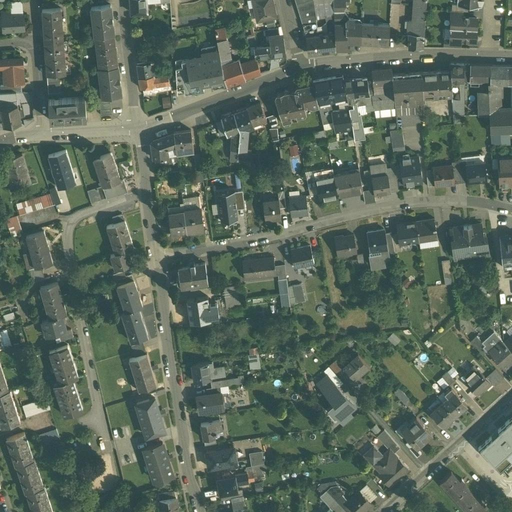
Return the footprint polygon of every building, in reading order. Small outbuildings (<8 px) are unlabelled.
[(145,0),(130,0),(131,13),(147,12),(145,0)] [(252,0),(258,20),(275,16),(271,0),(252,0)] [(313,0),(310,0),(296,4),(300,18),(316,15),(314,1),(313,0)] [(313,0),(314,1),(316,15),(316,19),(325,18),(325,16),(334,15),(333,0),(313,0)] [(345,0),(333,0),(334,15),(334,22),(343,23),(349,19),(344,12),(344,8),(345,6),(345,0)] [(416,0),(415,24),(425,25),(426,10),(426,0),(416,0)] [(110,5),(91,8),(95,36),(113,34),(114,34),(110,5)] [(61,8),(42,9),(44,42),(63,41),(61,8)] [(23,15),(11,15),(10,11),(2,11),(3,32),(15,31),(16,30),(17,30),(19,30),(21,30),(22,29),(23,28),(23,26),(23,15)] [(316,15),(300,18),(302,24),(317,23),(316,19),(316,15)] [(334,15),(325,16),(325,18),(327,34),(328,34),(335,33),(334,22),(334,15)] [(462,17),(451,17),(451,18),(451,29),(476,30),(477,18),(462,17)] [(325,18),(316,19),(317,23),(318,32),(323,32),(323,34),(327,34),(325,18)] [(343,23),(334,22),(335,33),(335,48),(343,48),(344,49),(349,49),(349,43),(351,43),(353,42),(360,42),(362,23),(354,22),(354,18),(349,18),(349,19),(343,23)] [(398,23),(390,22),(390,24),(389,35),(397,36),(398,23)] [(317,23),(302,24),(306,36),(314,35),(314,33),(318,32),(317,23)] [(373,23),(362,23),(360,42),(368,43),(369,26),(373,26),(373,23)] [(390,24),(373,23),(373,26),(369,26),(368,43),(388,44),(389,35),(390,24)] [(397,36),(410,37),(411,24),(398,23),(397,36)] [(415,24),(411,24),(410,37),(410,43),(410,49),(423,49),(425,25),(415,24)] [(278,27),(267,29),(269,41),(276,39),(280,39),(278,27)] [(225,28),(215,30),(217,42),(219,49),(220,58),(230,55),(227,42),(226,33),(225,28)] [(476,30),(451,29),(450,40),(450,41),(461,41),(475,42),(476,30)] [(236,40),(234,32),(226,33),(227,42),(236,40)] [(314,35),(306,36),(308,53),(311,54),(330,52),(328,34),(327,34),(323,34),(323,32),(318,32),(314,33),(314,35)] [(113,34),(95,36),(99,69),(117,67),(113,34)] [(63,41),(44,42),(47,75),(57,74),(66,73),(63,41)] [(277,42),(270,43),(270,44),(272,56),(272,57),(277,56),(285,54),(284,41),(280,42),(277,42)] [(267,45),(256,46),(255,46),(256,58),(256,59),(272,56),(270,44),(267,45)] [(220,58),(219,49),(202,52),(203,56),(181,61),(182,65),(176,66),(180,89),(184,88),(185,93),(204,89),(203,85),(225,80),(222,65),(220,58)] [(230,55),(220,58),(222,65),(232,61),(230,55)] [(277,56),(272,57),(270,68),(270,70),(278,67),(277,56)] [(23,58),(0,59),(0,69),(3,69),(4,85),(7,84),(7,85),(21,84),(24,84),(23,68),(24,68),(23,58)] [(232,61),(222,65),(225,80),(227,85),(260,73),(256,59),(256,58),(253,59),(251,59),(248,60),(240,62),(239,59),(232,61)] [(155,61),(137,64),(140,77),(153,75),(153,74),(163,73),(162,67),(156,68),(155,61)] [(463,65),(450,64),(451,71),(452,88),(459,87),(459,82),(463,83),(463,81),(463,65)] [(487,65),(470,65),(469,81),(490,81),(490,66),(490,65),(487,65)] [(509,67),(490,66),(490,81),(490,83),(497,84),(499,84),(500,84),(506,84),(506,83),(509,84),(509,67)] [(99,69),(98,69),(102,98),(110,97),(121,96),(118,67),(117,67),(99,69)] [(389,69),(371,71),(372,77),(373,87),(383,86),(383,84),(390,83),(389,69)] [(387,100),(373,102),(373,105),(374,110),(394,109),(393,102),(391,74),(391,69),(389,69),(390,83),(391,88),(392,96),(386,96),(387,100)] [(451,71),(422,71),(422,83),(423,97),(432,96),(432,97),(452,97),(452,88),(451,71)] [(421,72),(391,74),(393,102),(401,101),(402,104),(418,103),(418,101),(423,101),(423,97),(422,83),(421,72)] [(153,75),(140,77),(141,88),(161,85),(159,76),(154,77),(153,75)] [(168,75),(159,76),(161,85),(169,84),(168,75)] [(343,75),(335,77),(339,97),(347,96),(343,79),(343,75)] [(335,77),(329,78),(333,99),(339,97),(335,77)] [(329,78),(313,82),(313,84),(317,102),(330,99),(333,99),(329,78)] [(366,78),(352,79),(354,96),(361,95),(369,94),(366,78)] [(352,79),(343,79),(347,96),(348,103),(355,102),(354,96),(352,79)] [(289,91),(285,90),(283,93),(276,95),(275,98),(282,122),(289,120),(291,118),(304,115),(305,112),(312,108),(319,106),(318,105),(317,102),(313,84),(311,84),(308,83),(305,85),(296,87),(294,90),(289,91)] [(497,84),(490,83),(488,84),(488,91),(489,111),(498,111),(497,86),(497,84)] [(391,88),(383,89),(383,92),(384,96),(386,96),(392,96),(391,88)] [(1,92),(0,92),(0,108),(0,109),(6,108),(5,103),(16,101),(16,99),(16,91),(15,91),(1,92)] [(481,91),(478,92),(479,116),(489,116),(489,111),(488,91),(481,91)] [(374,94),(372,94),(373,102),(387,100),(386,96),(384,96),(383,92),(374,94)] [(369,94),(361,95),(361,97),(365,97),(366,105),(366,107),(373,105),(373,102),(372,94),(369,94)] [(85,97),(48,99),(50,120),(86,118),(85,110),(85,97)] [(102,98),(98,98),(101,115),(112,114),(110,97),(102,98)] [(319,106),(323,124),(334,122),(332,112),(330,99),(317,102),(318,105),(319,106)] [(456,101),(452,101),(453,117),(463,116),(463,101),(460,101),(456,101)] [(260,102),(246,107),(252,125),(266,120),(260,102)] [(6,108),(0,109),(1,112),(2,119),(2,120),(4,126),(21,123),(17,105),(6,108)] [(366,105),(356,107),(358,114),(360,114),(361,115),(367,114),(367,111),(366,107),(366,105)] [(246,107),(233,112),(240,130),(247,127),(252,125),(246,107)] [(356,107),(349,108),(350,110),(351,117),(361,115),(360,114),(358,114),(356,107)] [(394,109),(374,110),(376,118),(394,115),(394,109)] [(511,109),(498,111),(489,111),(489,116),(490,133),(491,133),(492,133),(500,133),(511,132),(511,109)] [(350,110),(332,112),(334,122),(336,132),(347,130),(353,129),(351,117),(350,110)] [(233,112),(221,116),(222,120),(227,133),(227,134),(235,132),(240,130),(233,112)] [(274,114),(267,117),(271,129),(272,130),(277,129),(276,121),(275,118),(274,114)] [(361,115),(351,117),(353,129),(354,139),(364,138),(361,115)] [(227,133),(222,120),(216,122),(220,135),(227,133)] [(247,127),(240,130),(238,149),(243,149),(245,150),(247,133),(248,133),(248,129),(247,128),(247,127)] [(272,130),(271,129),(269,130),(272,141),(278,140),(277,129),(272,130)] [(191,130),(173,132),(175,145),(175,149),(176,153),(194,151),(191,130)] [(240,130),(235,132),(235,134),(232,135),(231,149),(234,149),(238,149),(240,130)] [(324,130),(316,132),(318,142),(326,140),(324,130)] [(405,152),(402,130),(390,132),(393,154),(405,152)] [(173,132),(154,139),(151,142),(153,159),(154,158),(168,156),(167,150),(167,146),(175,145),(173,132)] [(492,133),(491,133),(492,152),(500,152),(500,133),(492,133)] [(290,147),(291,157),(298,156),(297,146),(290,147)] [(238,149),(234,149),(234,151),(231,150),(230,160),(239,160),(238,149)] [(243,149),(238,149),(239,160),(248,161),(248,153),(245,153),(242,153),(243,149)] [(75,182),(65,150),(48,155),(58,187),(75,182)] [(22,153),(4,158),(12,185),(30,180),(22,153)] [(120,181),(111,153),(93,159),(102,186),(102,187),(120,181)] [(168,156),(154,158),(155,164),(177,161),(176,155),(168,156)] [(422,182),(419,156),(400,159),(401,165),(402,177),(403,185),(422,182)] [(511,157),(497,158),(497,159),(498,169),(499,186),(511,185),(511,157)] [(465,160),(459,161),(460,171),(461,183),(461,184),(467,183),(465,164),(466,164),(465,160)] [(459,161),(452,162),(452,165),(453,165),(453,172),(460,171),(459,161)] [(466,164),(465,164),(467,183),(487,180),(484,162),(466,164)] [(452,165),(432,167),(433,171),(434,186),(454,184),(453,172),(453,165),(452,165)] [(332,169),(314,173),(316,179),(325,177),(325,179),(334,177),(333,175),(332,169)] [(387,169),(371,172),(375,195),(391,192),(391,191),(388,172),(387,169)] [(360,170),(333,175),(334,177),(338,196),(363,192),(360,170)] [(178,171),(166,172),(167,179),(179,178),(178,171)] [(394,171),(388,172),(391,191),(396,190),(395,188),(396,188),(395,181),(394,171)] [(313,177),(306,178),(308,189),(315,187),(313,177)] [(334,177),(325,179),(325,177),(316,179),(320,200),(338,196),(334,177)] [(120,181),(102,187),(106,198),(106,199),(124,193),(123,189),(126,188),(123,180),(120,181)] [(102,186),(87,190),(91,202),(106,198),(102,187),(102,186)] [(283,190),(277,191),(278,198),(279,208),(286,207),(283,190)] [(245,208),(243,191),(234,192),(236,209),(245,208)] [(373,191),(363,192),(365,203),(375,201),(373,191)] [(237,220),(236,209),(234,192),(218,193),(221,221),(237,220)] [(51,193),(16,203),(20,214),(55,204),(51,193)] [(305,196),(290,197),(291,215),(307,214),(305,196)] [(278,198),(262,200),(265,220),(281,218),(279,208),(278,198)] [(201,207),(183,210),(186,232),(204,229),(201,207)] [(183,210),(168,212),(171,234),(186,232),(183,210)] [(123,214),(112,217),(114,224),(125,220),(123,214)] [(17,215),(6,218),(12,236),(23,233),(17,215)] [(437,239),(434,218),(416,221),(420,242),(437,239)] [(114,224),(107,226),(116,254),(128,250),(134,248),(125,220),(114,224)] [(416,221),(398,223),(400,232),(399,232),(399,233),(400,245),(401,245),(420,242),(416,221)] [(481,223),(454,227),(455,241),(452,241),(455,259),(488,254),(486,237),(483,237),(481,223)] [(384,229),(368,231),(371,249),(371,250),(387,248),(385,233),(384,229)] [(44,231),(26,236),(31,253),(35,268),(41,266),(52,262),(44,231)] [(391,232),(385,233),(387,248),(388,253),(395,252),(392,234),(391,232)] [(399,233),(392,234),(395,252),(402,251),(401,245),(400,245),(399,233)] [(511,233),(499,235),(502,267),(511,266),(511,233)] [(354,234),(344,236),(343,235),(334,236),(338,255),(357,251),(354,234)] [(314,263),(310,246),(291,250),(295,267),(314,263)] [(387,248),(371,250),(371,249),(369,250),(371,265),(382,263),(382,257),(388,256),(388,253),(387,248)] [(133,264),(128,250),(116,254),(110,256),(115,269),(133,264)] [(31,253),(25,255),(29,269),(30,269),(35,268),(31,253)] [(363,253),(357,254),(359,265),(365,264),(363,253)] [(273,258),(253,260),(252,259),(242,260),(244,279),(276,276),(274,256),(273,257),(273,258)] [(453,284),(448,259),(441,261),(445,285),(453,284)] [(205,263),(195,264),(195,263),(190,264),(189,266),(189,267),(178,268),(179,276),(181,278),(182,287),(207,283),(208,283),(207,277),(205,263)] [(285,264),(277,265),(279,278),(286,277),(285,264)] [(35,268),(30,269),(33,281),(34,282),(45,279),(41,266),(35,268)] [(124,271),(113,274),(115,280),(120,278),(125,276),(124,271)] [(125,276),(120,278),(122,284),(134,280),(132,274),(125,276)] [(122,284),(117,286),(125,312),(139,307),(142,306),(134,280),(122,284)] [(58,282),(40,287),(49,319),(62,315),(66,314),(58,282)] [(301,285),(293,286),(295,297),(296,303),(304,301),(301,285)] [(237,286),(224,288),(227,308),(240,306),(237,286)] [(188,299),(191,323),(211,320),(210,317),(218,316),(216,303),(209,304),(208,297),(188,299)] [(148,337),(139,307),(125,312),(121,313),(131,342),(148,337)] [(49,319),(41,321),(46,336),(57,333),(66,330),(62,315),(49,319)] [(66,330),(57,333),(60,341),(73,337),(70,328),(66,330)] [(394,345),(399,339),(392,332),(387,338),(394,345)] [(485,345),(476,335),(470,340),(482,354),(487,350),(485,348),(486,348),(484,346),(485,345)] [(511,351),(504,343),(498,337),(486,348),(485,348),(487,350),(506,371),(511,365),(511,351)] [(143,342),(132,345),(134,351),(145,348),(143,342)] [(78,376),(67,345),(49,351),(60,382),(72,378),(78,376)] [(257,346),(248,347),(249,367),(258,367),(257,346)] [(145,348),(134,351),(136,357),(147,353),(145,348)] [(136,357),(130,359),(140,391),(157,385),(147,353),(136,357)] [(344,366),(343,367),(353,379),(367,366),(357,354),(344,366)] [(337,359),(329,365),(336,373),(343,367),(344,366),(337,359)] [(212,361),(192,364),(194,380),(211,378),(209,369),(213,369),(213,367),(212,361)] [(0,392),(9,390),(0,364),(0,392)] [(224,366),(213,367),(213,369),(209,369),(211,378),(225,376),(224,366)] [(496,369),(486,378),(490,383),(494,387),(503,378),(496,369)] [(486,378),(479,370),(466,382),(477,394),(490,383),(486,378)] [(447,371),(441,376),(449,385),(455,380),(447,371)] [(238,378),(210,382),(211,388),(219,386),(244,383),(243,375),(238,376),(238,378)] [(355,407),(327,375),(318,383),(335,403),(329,408),(340,421),(350,412),(355,407)] [(60,382),(54,384),(64,415),(82,409),(72,378),(60,382)] [(211,388),(206,388),(207,395),(220,393),(219,386),(211,388)] [(409,399),(399,387),(394,392),(404,403),(409,399)] [(450,387),(445,391),(449,396),(443,402),(454,415),(466,405),(450,387)] [(9,390),(0,392),(0,419),(3,427),(20,421),(9,390)] [(207,395),(196,396),(199,412),(223,408),(220,393),(207,395)] [(46,398),(23,405),(27,417),(50,409),(46,398)] [(165,429),(155,398),(138,404),(148,435),(165,429)] [(443,402),(431,412),(443,425),(454,415),(443,402)] [(432,435),(416,416),(408,423),(410,426),(403,433),(413,446),(416,449),(432,435)] [(511,417),(478,448),(500,472),(511,460),(511,417)] [(220,421),(201,423),(204,440),(215,438),(214,432),(222,431),(220,421)] [(374,423),(368,427),(373,433),(379,429),(374,423)] [(56,429),(38,435),(42,446),(60,440),(56,429)] [(384,430),(376,436),(383,444),(390,437),(384,430)] [(17,465),(34,459),(25,433),(7,439),(16,465),(17,465)] [(390,437),(383,444),(388,450),(389,449),(393,454),(399,448),(390,437)] [(163,442),(145,448),(155,480),(169,476),(173,475),(163,442)] [(373,446),(364,455),(372,464),(373,464),(378,459),(377,458),(380,456),(380,453),(373,446)] [(416,449),(413,446),(409,450),(416,458),(420,454),(416,449)] [(234,448),(206,453),(209,469),(236,464),(234,448)] [(393,454),(389,449),(388,450),(378,459),(373,464),(372,464),(385,478),(383,480),(389,487),(408,470),(393,454)] [(262,451),(249,454),(251,466),(261,465),(264,464),(262,451)] [(27,493),(44,487),(35,459),(34,459),(17,465),(26,493),(27,493)] [(251,466),(245,467),(246,474),(247,474),(248,481),(263,479),(261,465),(251,466)] [(459,480),(451,471),(440,481),(460,503),(470,492),(463,484),(465,482),(461,478),(459,480)] [(229,477),(229,474),(224,475),(224,478),(217,479),(220,494),(238,491),(236,481),(235,476),(229,477)] [(246,474),(235,476),(236,481),(240,480),(241,484),(248,482),(248,481),(247,474),(246,474)] [(169,476),(155,480),(157,487),(171,483),(169,476)] [(320,484),(321,485),(326,491),(331,487),(337,485),(334,481),(320,484)] [(322,494),(326,491),(321,485),(317,488),(322,494)] [(338,485),(331,487),(326,491),(335,501),(342,495),(344,493),(338,485)] [(44,487),(27,493),(33,511),(53,511),(45,487),(44,487)] [(174,490),(158,493),(160,500),(175,497),(174,490)] [(241,490),(238,491),(220,494),(221,500),(231,499),(243,496),(241,490)] [(347,501),(346,503),(354,511),(363,511),(366,509),(364,507),(367,504),(368,504),(370,502),(359,490),(347,501)] [(335,501),(326,491),(322,494),(320,496),(330,507),(336,502),(335,501)] [(470,492),(460,503),(468,511),(488,511),(482,506),(485,504),(481,500),(479,501),(470,492)] [(342,495),(335,501),(336,502),(341,507),(346,503),(347,501),(342,495)] [(160,500),(159,500),(161,511),(178,511),(176,497),(175,497),(160,500)] [(244,502),(232,504),(233,511),(245,509),(244,502)] [(345,511),(341,507),(336,502),(330,507),(330,508),(333,511),(334,511),(345,511)] [(354,511),(346,503),(341,507),(345,511),(354,511)]
